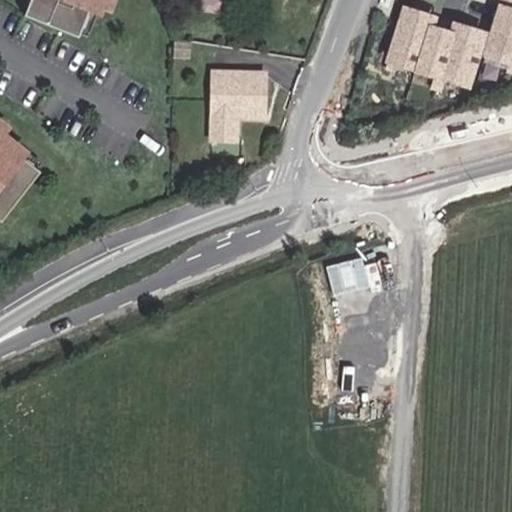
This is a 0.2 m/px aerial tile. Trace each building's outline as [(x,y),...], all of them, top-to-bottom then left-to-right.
[(101,15),(103,9),(106,0),(33,0),(26,18),(79,40),(82,33),(91,11),(99,14),(101,15)] [(106,0),(103,9),(111,12),(115,0),(106,0)] [(511,0),(492,0),(492,2),(498,3),(489,32),(452,21),(449,29),(435,25),(438,16),(403,5),(385,64),(434,79),(431,89),(441,92),(444,82),(471,90),(480,60),(510,69),(511,61),(511,0)] [(82,33),(90,36),(99,14),(91,11),(82,33)] [(191,61),(191,46),(176,44),(176,61),(191,61)] [(268,120),(267,77),(216,77),(217,145),(241,144),(241,117),(248,117),(248,120),(268,120)] [(26,156),(3,138),(0,135),(0,224),(1,225),(40,175),(34,170),(22,161),(26,156)] [(34,170),(40,164),(27,154),(26,156),(22,161),(34,170)]
